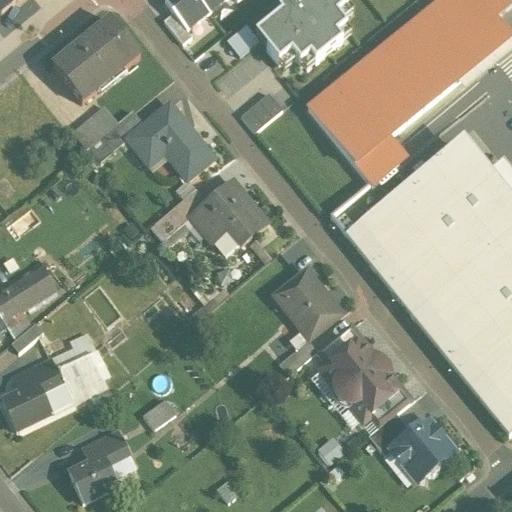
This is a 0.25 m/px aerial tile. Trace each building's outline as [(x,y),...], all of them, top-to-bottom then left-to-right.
[(0,0),(0,17),(0,18),(15,6),(9,0),(0,0)] [(187,37),(209,19),(193,0),(157,0),(173,20),(187,37)] [(193,0),(209,19),(232,1),(231,0),(193,0)] [(261,48),(278,70),(291,60),(300,71),(310,63),(315,70),(342,48),(337,42),(346,34),(336,22),(348,12),(338,0),(297,0),(278,16),(281,20),(255,41),(261,48)] [(511,0),(447,0),(305,115),(372,198),(410,167),(393,147),(511,50),(511,47),(496,28),(511,14),(511,0)] [(187,37),(173,20),(164,28),(182,51),(192,43),(187,37)] [(140,62),(110,26),(52,73),(83,108),(140,62)] [(244,33),(225,48),(238,64),(261,48),(255,41),(244,33)] [(255,138),(281,116),(268,101),(242,123),(255,138)] [(144,131),(127,145),(129,147),(150,173),(166,160),(188,187),(215,165),(170,110),(144,131)] [(105,112),(73,138),(87,155),(101,143),(118,129),(105,112)] [(118,129),(101,143),(114,159),(129,147),(127,145),(144,131),(133,117),(118,129)] [(341,242),(506,445),(511,440),(511,209),(460,146),(341,242)] [(208,208),(190,223),(191,224),(213,250),(215,248),(213,245),(226,234),(242,252),(269,229),(234,187),(208,208)] [(198,195),(166,221),(178,235),(191,224),(190,223),(208,208),(198,195)] [(166,221),(155,230),(167,244),(178,235),(166,221)] [(46,274),(3,300),(17,322),(60,295),(46,274)] [(309,275),(275,301),(310,346),(343,320),(309,275)] [(17,322),(3,300),(0,302),(0,323),(4,330),(16,323),(17,322)] [(16,323),(4,330),(7,335),(19,328),(16,323)] [(11,350),(18,359),(42,339),(35,330),(11,350)] [(377,362),(371,360),(349,333),(327,352),(336,364),(321,376),(334,391),(334,398),(338,405),(344,410),(351,412),(363,427),(378,414),(388,426),(410,408),(388,381),(388,375),(386,369),(382,365),(377,362)] [(308,346),(280,369),(289,380),(317,357),(308,346)] [(90,358),(56,375),(73,410),(107,393),(99,377),(90,358)] [(51,365),(12,384),(19,399),(37,390),(52,421),(73,410),(56,375),(51,365)] [(19,399),(1,407),(16,438),(52,421),(37,390),(19,399)] [(167,404),(144,421),(155,436),(178,419),(167,404)] [(397,420),(369,443),(385,463),(393,456),(392,456),(412,439),(397,420)] [(412,439),(392,456),(393,456),(407,474),(415,468),(425,481),(427,479),(434,480),(440,475),(440,468),(453,458),(430,429),(420,437),(418,434),(412,439)] [(118,438),(88,452),(95,467),(104,463),(108,472),(130,462),(118,438)] [(331,447),(318,457),(329,469),(341,459),(331,447)] [(95,467),(68,480),(82,509),(118,493),(108,472),(104,463),(95,467)] [(232,485),(219,495),(229,509),(242,498),(232,485)]
